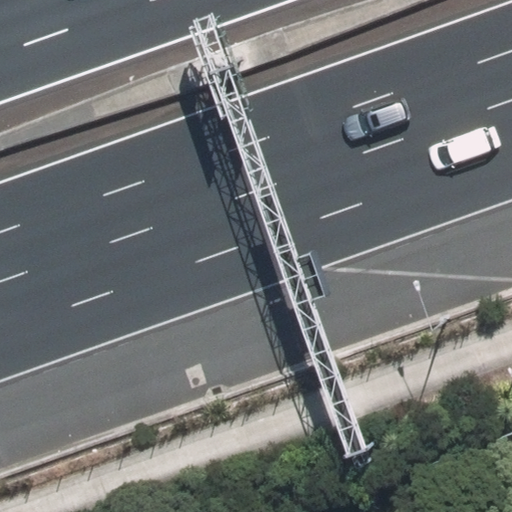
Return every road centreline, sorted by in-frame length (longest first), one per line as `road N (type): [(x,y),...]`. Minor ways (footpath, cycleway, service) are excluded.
road 1 (motorway): [(511,52),(0,232)]
road 2 (motorway): [(0,54),(154,0)]
